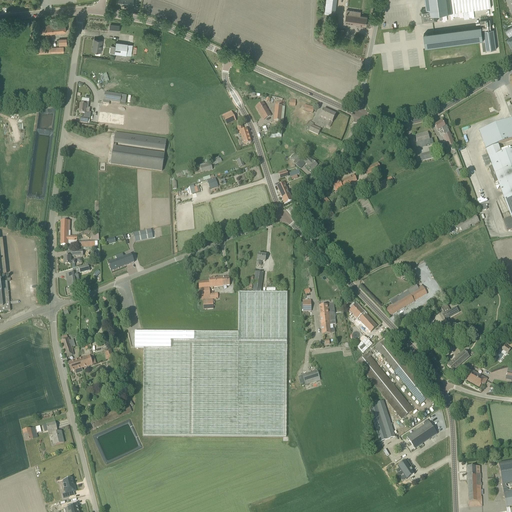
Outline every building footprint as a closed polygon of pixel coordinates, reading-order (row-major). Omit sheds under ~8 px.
[(336,13),(336,0),(326,0),(325,13),(336,13)] [(422,23),(428,22),(438,21),(437,18),(437,17),(437,15),(491,8),(489,0),(425,0),(426,9),(423,9),(420,9),(421,12),(422,23)] [(351,14),(346,13),(345,22),(365,26),(366,17),(360,16),(360,12),(352,11),(351,14)] [(479,41),(482,40),(483,48),(496,46),(496,49),(494,29),(491,30),(490,19),(480,20),(481,26),(424,34),(424,39),(428,39),(429,46),(479,40),(479,41)] [(39,35),(46,34),(66,32),(65,22),(45,24),(45,26),(38,26),(39,35)] [(344,39),(344,34),(345,32),(332,30),(331,38),(339,39),(339,38),(344,39)] [(95,40),(93,52),(101,53),(103,41),(95,40)] [(131,56),(132,45),(117,42),(115,53),(131,56)] [(125,104),(126,96),(105,93),(104,100),(104,101),(103,101),(103,103),(109,104),(109,102),(125,104)] [(79,113),(85,114),(85,115),(84,115),(84,118),(81,118),(80,123),(88,124),(88,119),(90,119),(91,113),(89,113),(89,110),(90,108),(88,108),(89,103),(89,99),(82,98),(82,102),(81,102),(81,105),(80,105),(79,110),(79,113)] [(271,116),(263,103),(256,107),(264,120),(271,116)] [(304,105),(303,111),(312,113),(314,107),(304,105)] [(274,121),(280,121),(282,107),(275,106),(274,121)] [(336,115),(323,109),(320,117),(328,121),(326,126),(330,128),(332,122),(336,115)] [(223,118),(226,123),(235,119),(232,113),(223,118)] [(511,218),(511,223),(505,226),(507,232),(511,229),(511,149),(501,153),(496,155),(493,147),(498,145),(511,139),(511,118),(479,131),(486,149),(488,155),(482,157),(485,165),(491,163),(492,166),(489,168),(489,167),(495,183),(498,181),(511,218)] [(438,131),(442,128),(444,135),(443,136),(447,147),(454,144),(450,133),(449,133),(446,125),(445,126),(442,121),(434,126),(438,131)] [(309,131),(318,135),(319,132),(321,130),(313,126),(311,125),(309,131)] [(244,145),(251,143),(247,129),(240,131),(242,139),(239,140),(241,146),(244,145)] [(417,143),(424,141),(425,146),(433,144),(432,139),(429,140),(427,132),(415,136),(417,143)] [(115,133),(111,164),(162,171),(164,154),(116,147),(116,144),(165,151),(166,140),(115,133)] [(435,152),(433,153),(433,151),(421,154),(423,161),(424,161),(424,162),(426,162),(425,160),(434,158),(434,156),(436,155),(435,152)] [(300,159),(305,164),(308,166),(306,168),(311,172),(317,165),(313,161),(312,162),(309,159),(308,158),(304,155),(302,157),(298,154),(296,156),(294,154),(292,156),(290,158),(296,164),(300,159)] [(200,168),(201,173),(212,170),(210,162),(204,164),(199,165),(200,168)] [(378,162),(364,169),(367,175),(380,168),(378,162)] [(279,178),(289,175),(287,170),(278,173),(279,178)] [(343,188),(357,181),(354,175),(340,182),(333,186),(336,192),(343,189),(343,188)] [(215,179),(208,182),(210,189),(218,187),(215,179)] [(383,181),(377,184),(380,191),(386,187),(383,181)] [(292,201),(284,183),(277,187),(285,204),(292,201)] [(320,199),(326,206),(330,202),(324,195),(320,199)] [(333,214),(330,210),(323,214),(326,219),(333,214)] [(480,223),(475,214),(447,230),(451,238),(480,223)] [(68,245),(68,241),(77,241),(77,238),(77,237),(75,237),(70,237),(69,237),(68,237),(68,231),(69,231),(69,221),(61,221),(61,245),(68,245)] [(151,230),(133,233),(135,242),(153,239),(151,230)] [(0,312),(10,311),(9,296),(7,281),(0,282),(0,278),(0,274),(6,274),(2,239),(0,239),(0,312)] [(77,242),(77,245),(77,250),(80,249),(80,248),(82,248),(96,247),(98,247),(98,241),(98,240),(94,241),(95,241),(92,241),(89,241),(77,242)] [(117,259),(108,263),(111,271),(134,262),(131,254),(123,257),(122,255),(116,257),(117,259)] [(265,262),(266,255),(258,254),(257,261),(256,265),(261,266),(261,261),(265,262)] [(88,265),(78,267),(80,274),(90,271),(89,268),(88,265)] [(261,292),(263,273),(255,272),(253,291),(261,292)] [(66,275),(68,287),(80,285),(77,273),(66,275)] [(210,294),(210,288),(223,287),(223,286),(230,285),(229,277),(209,279),(209,281),(199,282),(199,288),(201,288),(202,300),(203,300),(203,310),(214,309),(213,299),(218,299),(218,293),(210,294)] [(397,298),(396,297),(390,301),(393,305),(386,309),(390,317),(414,302),(427,294),(422,286),(409,293),(408,291),(407,292),(397,298)] [(135,331),(135,348),(143,348),(143,436),(286,437),(287,293),(239,292),(238,332),(135,331)] [(442,292),(434,297),(437,302),(445,298),(442,292)] [(356,319),(353,321),(367,336),(377,327),(356,304),(349,311),(356,319)] [(334,314),(333,305),(319,306),(320,315),(334,314)] [(443,315),(448,324),(445,325),(448,330),(451,329),(451,328),(452,327),(453,328),(455,326),(452,321),(450,322),(448,318),(456,314),(453,309),(456,308),(456,307),(450,311),(448,308),(443,311),(444,314),(442,315),(442,316),(443,315)] [(334,314),(320,315),(322,335),(335,333),(334,329),(330,329),(329,325),(336,325),(334,314)] [(64,351),(66,357),(75,355),(73,351),(69,338),(61,341),(63,348),(64,348),(65,350),(64,351)] [(385,338),(384,339),(384,340),(375,347),(376,348),(373,350),(375,352),(377,350),(421,404),(430,397),(387,343),(388,342),(385,338)] [(501,348),(502,349),(503,348),(509,352),(511,349),(504,344),(501,348)] [(104,351),(107,360),(114,358),(111,349),(104,351)] [(469,357),(464,351),(447,365),(453,372),(469,357)] [(402,419),(413,410),(370,357),(372,355),(371,353),(368,355),(367,354),(356,363),(402,419)] [(79,359),(82,369),(93,365),(90,356),(79,359)] [(82,369),(79,359),(68,363),(70,372),(82,369)] [(473,368),(472,371),(466,380),(479,388),(481,384),(484,385),(487,379),(472,371),(473,369),(473,368)] [(320,381),(317,371),(302,375),(305,385),(320,381)] [(380,442),(395,437),(383,401),(368,406),(380,442)] [(132,411),(128,404),(91,422),(94,429),(132,411)] [(55,423),(43,426),(44,431),(51,430),(55,445),(64,443),(61,431),(57,432),(56,429),(56,428),(55,423)] [(407,437),(415,449),(437,434),(429,423),(407,437)] [(25,441),(34,438),(38,438),(37,434),(36,432),(32,433),(30,428),(22,430),(25,441)] [(413,474),(404,461),(398,466),(397,465),(397,466),(406,479),(406,478),(413,474)] [(498,464),(503,492),(507,492),(506,484),(511,483),(511,462),(498,465),(498,464)] [(476,474),(476,467),(467,467),(469,507),(481,507),(481,497),(480,497),(480,479),(480,474),(476,474)] [(64,495),(69,494),(72,493),(71,488),(70,488),(68,480),(59,483),(60,487),(59,487),(59,488),(60,487),(60,491),(61,491),(62,495),(58,496),(59,501),(65,499),(64,495)]
